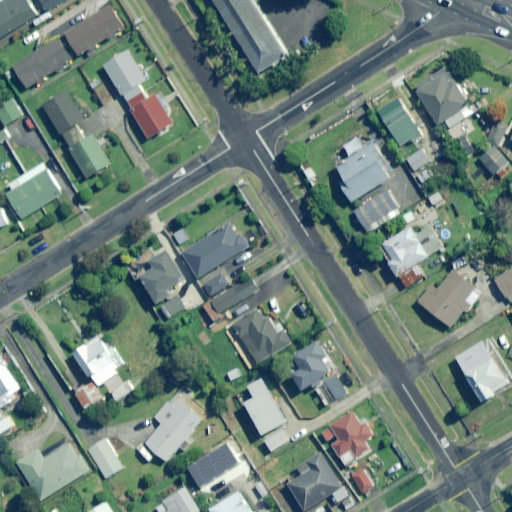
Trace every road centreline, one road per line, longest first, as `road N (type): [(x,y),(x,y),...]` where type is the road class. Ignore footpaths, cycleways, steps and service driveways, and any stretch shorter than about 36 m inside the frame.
road 1 (residential): [(460,479),(245,139)]
road 2 (residential): [(245,139),(0,294)]
road 3 (residential): [(462,0),(245,139)]
road 4 (residential): [(245,139),(155,0)]
